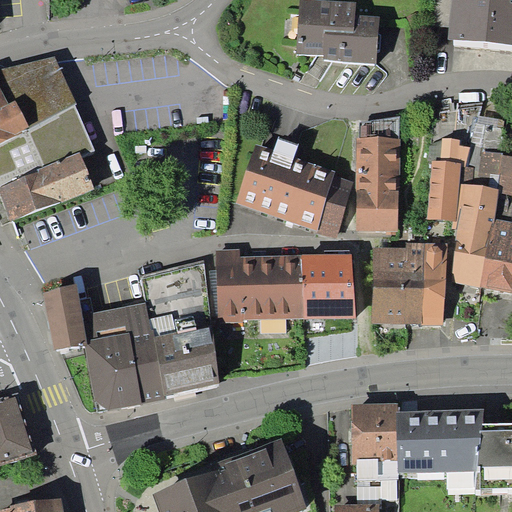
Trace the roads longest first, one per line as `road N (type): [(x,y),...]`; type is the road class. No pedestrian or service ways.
road 1 (residential): [(68,454),(302,393),(412,375),(511,371)]
road 2 (residential): [(369,243),(197,243),(4,304)]
road 3 (residential): [(171,33),(247,83),(341,108),(452,85),(511,84)]
road 4 (residential): [(0,58),(65,39),(171,33)]
